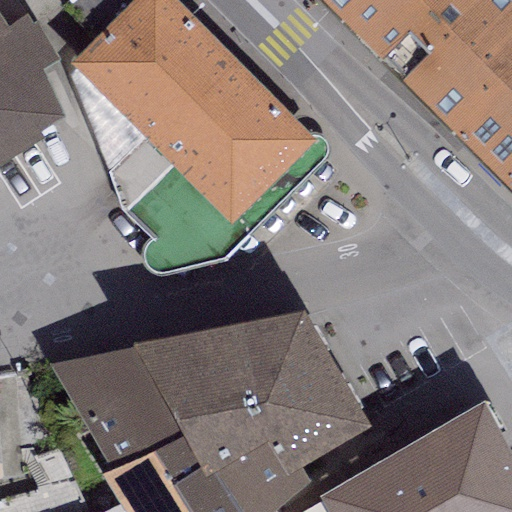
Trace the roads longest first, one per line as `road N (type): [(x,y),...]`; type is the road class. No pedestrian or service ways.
road 1 (residential): [(0,293),(122,290),(351,252),(422,208)]
road 2 (residential): [(376,128),(253,0)]
road 3 (residential): [(511,232),(427,148),(376,128)]
